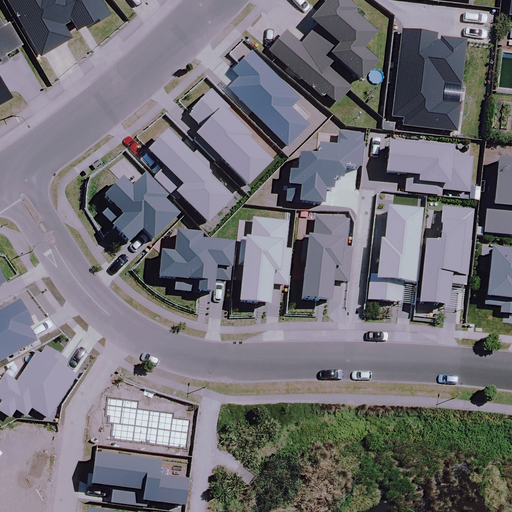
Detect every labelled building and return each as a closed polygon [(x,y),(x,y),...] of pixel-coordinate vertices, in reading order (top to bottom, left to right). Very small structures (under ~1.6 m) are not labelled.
[(5,0),(38,55),(69,38),(61,24),(68,20),(73,30),(105,11),(98,0),(5,0)] [(308,37),(336,61),(361,82),(376,64),(362,51),(375,36),(352,16),(356,10),(344,0),(330,0),(310,23),(316,28),(308,37)] [(0,83),(0,56),(19,45),(6,24),(1,27),(0,25),(0,101),(8,97),(0,83)] [(436,35),(402,31),(392,117),(404,118),(403,127),(457,133),(467,41),(436,38),(436,35)] [(285,32),(268,52),(322,98),(325,95),(337,105),(350,89),(328,70),(336,61),(308,37),(301,46),(285,32)] [(203,130),(196,137),(247,188),(270,165),(246,141),(250,138),(224,113),(228,109),(212,93),(189,116),(203,130)] [(207,176),(166,133),(147,152),(164,169),(154,179),(176,201),(179,198),(207,227),(231,204),(206,178),(207,176)] [(289,174),(286,203),(323,207),(325,191),(331,192),(333,180),(341,181),(342,169),(358,171),(362,136),(339,134),(337,149),(317,147),(316,160),(299,158),(297,175),(289,174)] [(423,149),(389,145),(385,175),(406,177),(404,193),(440,197),(441,191),(468,194),(472,159),(451,157),(452,147),(424,144),(423,149)] [(511,157),(511,161),(494,160),(492,178),(488,178),(483,236),(511,238),(511,157)] [(130,191),(121,181),(102,198),(111,206),(99,217),(127,246),(141,233),(151,244),(178,218),(163,202),(165,199),(144,177),(130,191)] [(464,287),(472,212),(442,208),(438,245),(426,243),(419,306),(447,309),(449,285),(464,287)] [(416,252),(421,213),(387,209),(383,243),(380,242),(376,278),(370,277),(367,301),(401,305),(403,282),(417,284),(421,252),(416,252)] [(348,220),(314,217),(312,239),(303,238),(300,265),(304,266),(300,302),(329,306),(332,283),(348,285),(352,250),(345,249),(348,220)] [(287,223),(253,219),(250,242),(241,241),(238,267),(243,268),(238,305),(268,308),(271,285),(287,287),(290,252),(283,251),(287,223)] [(200,237),(175,234),(173,256),(160,254),(157,280),(175,282),(175,291),(212,295),(213,281),(228,282),(232,246),(199,243),(200,237)] [(511,247),(482,244),(478,274),(486,274),(482,308),(499,310),(499,315),(511,316),(511,247)] [(159,466),(93,458),(89,487),(113,490),(111,504),(145,509),(146,505),(181,510),(185,485),(157,481),(159,466)]
